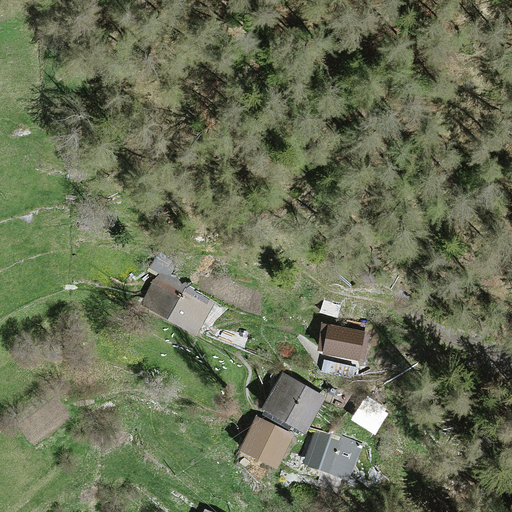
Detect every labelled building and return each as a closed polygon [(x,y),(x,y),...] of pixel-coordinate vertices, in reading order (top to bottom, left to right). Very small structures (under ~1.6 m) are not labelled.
[(138,301),(179,333),(205,300),(165,267),(138,301)] [(355,329),(306,319),(298,353),(348,364),(355,329)] [(314,404),(270,364),(231,408),(243,419),(215,450),(247,478),(314,404)] [(376,429),(389,405),(363,392),(351,415),(376,429)] [(352,447),(306,432),(295,467),(341,481),(352,447)]
